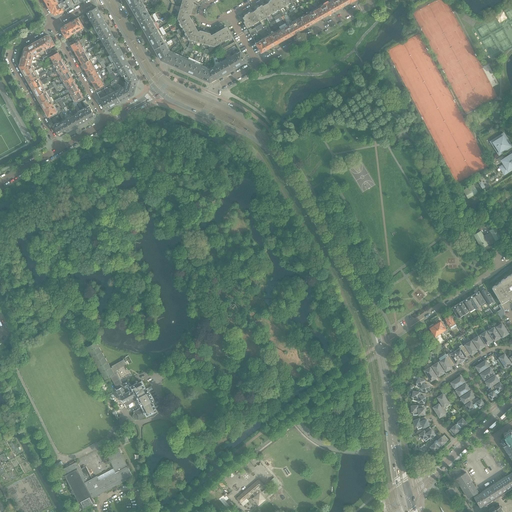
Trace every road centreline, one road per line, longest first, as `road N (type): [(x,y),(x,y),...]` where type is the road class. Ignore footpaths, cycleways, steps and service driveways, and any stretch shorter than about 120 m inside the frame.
road 1 (secondary): [(370,320),(277,158)]
road 2 (secondary): [(370,320),(401,496)]
road 3 (residential): [(51,24),(16,44),(9,60),(59,148)]
road 4 (residential): [(380,344),(506,260)]
road 5 (secondary): [(407,490),(380,344)]
road 6 (residential): [(257,65),(374,0)]
